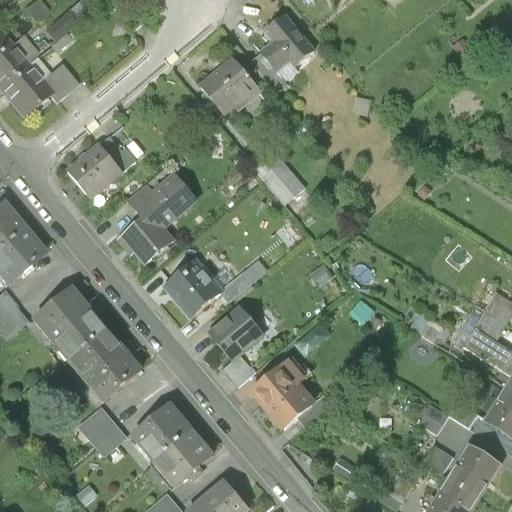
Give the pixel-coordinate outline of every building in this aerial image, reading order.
[(315,56),(285,21),(267,36),(275,46),(262,57),(278,76),(291,65),(296,71),(315,56)] [(0,36),(0,93),(27,71),(11,52),(12,51),(0,37),(0,36)] [(278,76),(262,57),(251,66),(272,91),(283,82),(278,76)] [(234,64),(202,92),(225,119),(257,92),(234,64)] [(79,90),(61,70),(50,79),(68,99),(79,90)] [(27,71),(0,93),(24,123),(50,101),(56,109),(68,99),(50,79),(41,87),(27,71)] [(124,157),(111,142),(101,150),(119,172),(129,164),(124,157)] [(101,150),(70,176),(93,203),(123,178),(119,172),(101,150)] [(127,154),(124,157),(129,164),(119,172),(123,178),(137,166),(127,154)] [(139,214),(146,223),(152,218),(164,233),(197,205),(177,180),(156,198),(136,215),(137,216),(139,214)] [(156,198),(148,189),(128,205),(136,215),(156,198)] [(0,211),(0,253),(23,234),(3,210),(4,210),(3,209),(0,211)] [(152,218),(146,223),(125,241),(147,268),(174,245),(164,233),(152,218)] [(23,234),(0,253),(0,281),(6,288),(5,289),(6,290),(19,279),(21,280),(32,270),(31,269),(44,258),(43,257),(42,257),(23,234)] [(196,265),(166,290),(192,321),(222,296),(230,290),(219,277),(212,283),(196,265)] [(334,281),(324,268),(310,279),(320,291),(334,281)] [(230,290),(222,296),(230,306),(253,287),(245,277),(230,290)] [(88,312),(74,296),(41,324),(74,363),(107,335),(94,320),(95,319),(89,311),(88,312)] [(4,298),(0,301),(0,318),(12,308),(4,298)] [(511,316),(511,307),(497,298),(485,316),(505,328),(511,316)] [(374,315),(361,304),(350,318),(362,328),(374,315)] [(12,308),(0,318),(0,333),(8,343),(27,326),(12,308)] [(264,340),(242,313),(211,339),(233,366),(240,360),(264,340)] [(505,328),(485,316),(474,334),(494,346),(505,328)] [(511,357),(494,346),(474,334),(462,353),(511,383),(511,357)] [(121,352),(107,335),(74,363),(107,403),(141,375),(128,359),(129,358),(122,351),(121,352)] [(256,378),(240,360),(233,366),(223,374),(238,392),(256,378)] [(312,410),(282,373),(254,396),(284,433),(297,422),(312,410)] [(511,397),(506,393),(486,426),(511,442),(511,397)] [(325,400),(312,410),(297,422),(304,432),(332,408),(325,400)] [(478,420),(457,406),(449,420),(470,433),(478,420)] [(449,420),(430,408),(417,429),(436,440),(449,420)] [(171,414),(158,424),(157,422),(146,431),(148,433),(135,444),(155,467),(190,437),(171,414)] [(102,415),(82,431),(98,450),(118,434),(102,415)] [(118,434),(98,450),(106,459),(125,443),(118,434)] [(190,437),(155,467),(175,491),(188,481),(189,483),(200,474),(198,472),(211,462),(190,437)] [(453,462),(433,450),(423,467),(442,479),(453,462)] [(500,468),(471,450),(449,484),(479,502),(500,468)] [(412,490),(390,476),(381,491),(402,505),(412,490)] [(472,511),(479,502),(449,484),(431,511),(472,511)] [(243,511),(224,489),(196,511),(243,511)] [(175,511),(167,501),(153,511),(175,511)]
